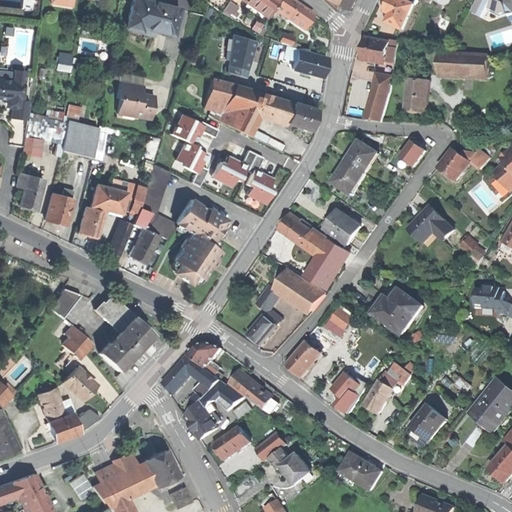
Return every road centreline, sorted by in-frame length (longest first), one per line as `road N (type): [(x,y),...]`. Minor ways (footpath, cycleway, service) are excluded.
road 1 (residential): [(327,123),(431,130),(440,148),(324,309),(269,369)]
road 2 (residential): [(269,369),(393,462),(507,511)]
road 3 (residential): [(327,123),(202,323)]
road 4 (residential): [(0,227),(202,323)]
road 5 (residential): [(142,389),(92,439),(0,474)]
road 6 (residential): [(221,511),(164,408),(142,389)]
